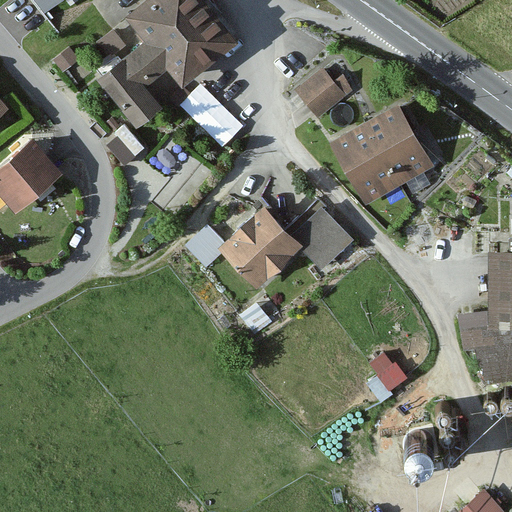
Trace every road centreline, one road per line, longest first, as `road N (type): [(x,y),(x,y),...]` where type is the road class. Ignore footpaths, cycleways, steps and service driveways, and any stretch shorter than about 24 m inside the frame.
road 1 (residential): [(18,302),(79,264),(103,194),(87,145),(0,40)]
road 2 (secondary): [(360,0),(511,110)]
